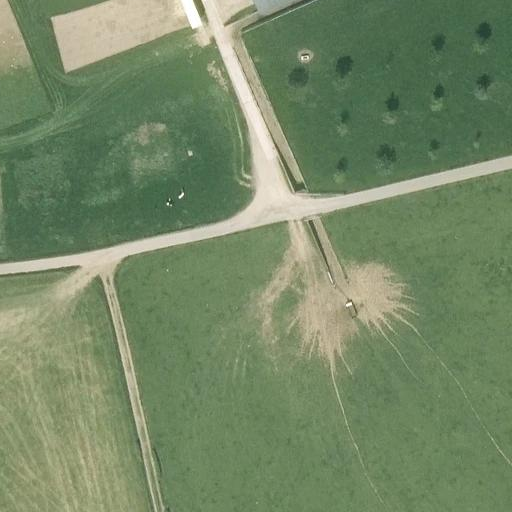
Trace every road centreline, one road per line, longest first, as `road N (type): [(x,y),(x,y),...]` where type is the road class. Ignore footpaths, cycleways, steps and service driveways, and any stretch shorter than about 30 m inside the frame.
road 1 (track): [(511,163),(99,259)]
road 2 (track): [(99,259),(158,511)]
road 3 (track): [(292,214),(206,0)]
